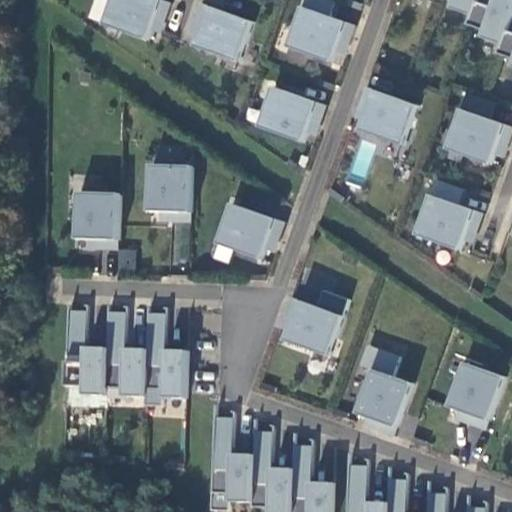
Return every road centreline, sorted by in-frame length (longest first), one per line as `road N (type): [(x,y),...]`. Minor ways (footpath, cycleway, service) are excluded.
road 1 (residential): [(273,302),(239,394),(511,491)]
road 2 (residential): [(375,0),(273,302)]
road 3 (residential): [(72,290),(273,302)]
